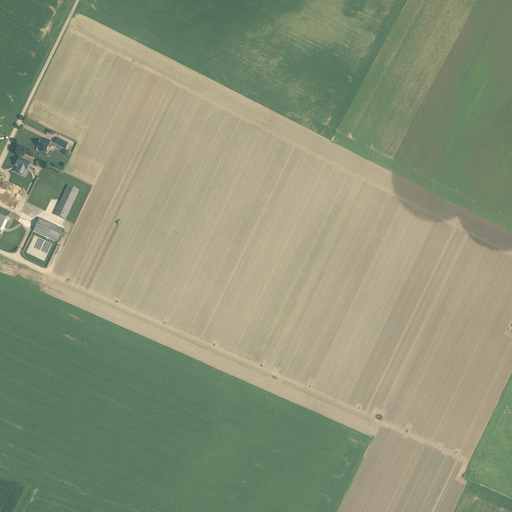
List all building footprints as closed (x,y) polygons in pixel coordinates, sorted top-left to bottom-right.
[(53,147),(53,146),(64,152),(68,143),(57,138),(54,143),(47,139),(45,142),(40,140),(37,146),(42,149),(40,152),(45,154),(48,146),(51,148),(52,148),(53,147)] [(23,176),(25,171),(26,171),(30,163),(19,158),(16,163),(17,164),(16,166),(18,167),(15,172),(23,176)] [(37,178),(27,202),(37,206),(47,182),(37,178)] [(0,202),(15,209),(24,188),(5,179),(0,190),(0,202)] [(65,220),(79,190),(68,185),(54,215),(65,220)] [(39,218),(33,230),(58,242),(64,229),(39,218)]
